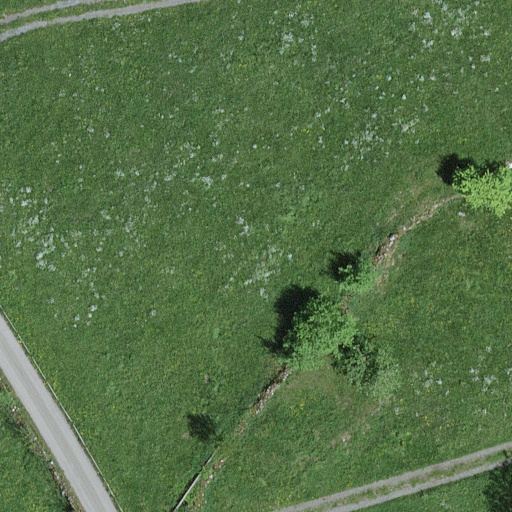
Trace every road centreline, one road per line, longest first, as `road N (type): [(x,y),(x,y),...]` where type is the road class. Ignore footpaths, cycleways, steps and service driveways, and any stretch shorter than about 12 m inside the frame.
road 1 (track): [(312,511),(511,448)]
road 2 (unclassified): [(0,338),(101,511)]
